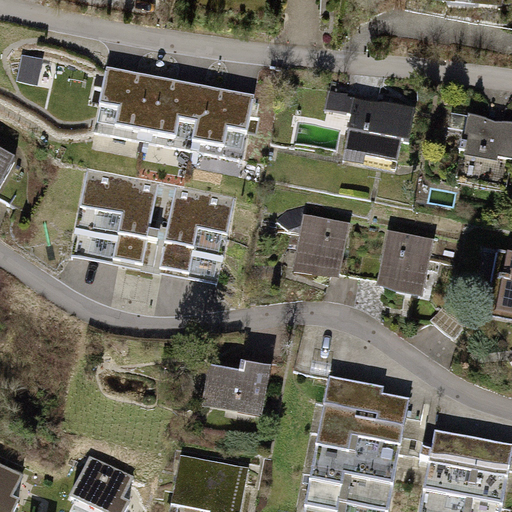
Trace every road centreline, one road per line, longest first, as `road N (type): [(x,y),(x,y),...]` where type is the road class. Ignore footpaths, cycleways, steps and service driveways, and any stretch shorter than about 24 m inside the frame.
road 1 (residential): [(0,254),(120,322),(183,326),(307,312),(369,329),(511,408)]
road 2 (residential): [(0,2),(83,6),(310,48),(511,72)]
